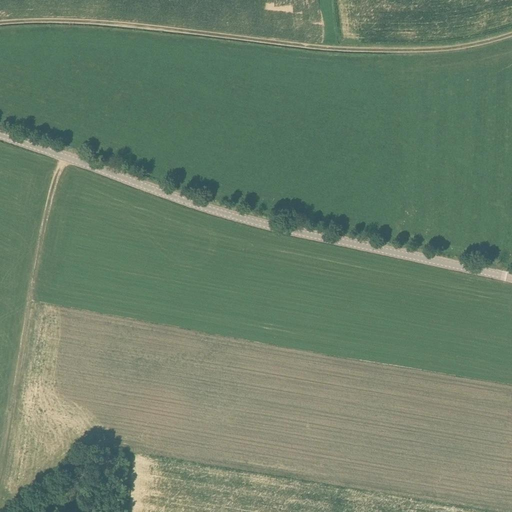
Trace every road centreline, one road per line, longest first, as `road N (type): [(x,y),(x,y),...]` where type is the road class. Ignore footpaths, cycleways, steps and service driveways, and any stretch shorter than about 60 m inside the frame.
road 1 (tertiary): [(511,278),(250,221),(0,135)]
road 2 (track): [(0,22),(116,23),(360,50),(452,48),(511,34)]
road 3 (track): [(64,156),(8,408),(0,480)]
